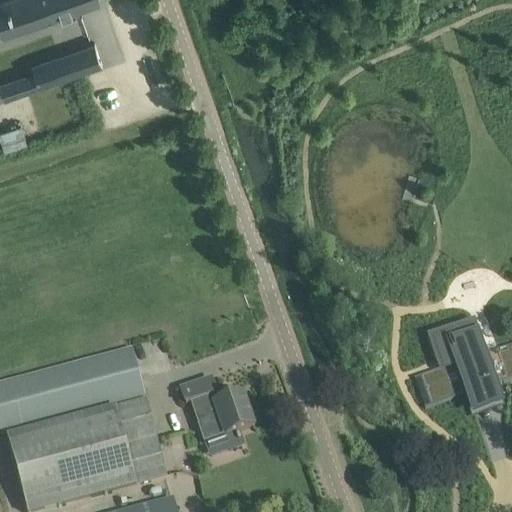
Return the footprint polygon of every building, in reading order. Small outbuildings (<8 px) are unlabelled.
[(97,0),(0,0),(0,23),(42,10),(45,19),(99,3),(97,0)] [(94,42),(31,61),(39,84),(102,65),(94,42)] [(431,372),(410,379),(420,409),(457,396),(463,415),(486,407),(464,341),(446,347),(442,335),(421,342),(431,372)] [(0,385),(0,435),(146,397),(132,351),(0,385)] [(212,378),(178,390),(185,407),(190,406),(192,414),(197,429),(198,429),(203,444),(226,437),(231,452),(243,447),(238,433),(253,428),(242,396),(216,405),(213,398),(218,396),(212,378)] [(116,410),(6,438),(25,511),(41,511),(136,488),(116,410)] [(489,511),(511,501),(501,480),(462,500),(460,494),(427,499),(429,511),(489,511)] [(176,511),(173,498),(121,511),(176,511)]
